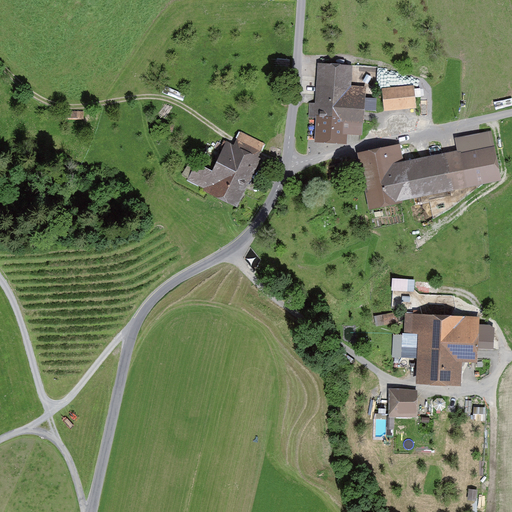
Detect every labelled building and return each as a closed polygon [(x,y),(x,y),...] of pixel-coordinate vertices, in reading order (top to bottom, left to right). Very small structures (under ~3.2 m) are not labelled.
[(370,68),(318,64),(313,120),(324,121),(322,140),(347,141),(348,123),(366,124),(370,68)] [(413,87),(382,90),(384,112),(415,110),(413,87)] [(196,165),(187,182),(237,210),(263,164),(227,144),(211,173),(196,165)] [(471,187),(463,152),(403,165),(399,148),(357,157),(368,209),(471,187)] [(393,280),(392,293),(415,293),(415,280),(393,280)] [(395,314),(374,318),(376,330),(397,325),(395,314)] [(480,318),(406,315),(405,336),(417,337),(416,361),(415,385),(461,387),(462,364),(477,364),(480,318)] [(416,361),(417,337),(405,336),(394,336),(393,360),(416,361)] [(416,390),(389,390),(388,420),(416,420),(416,390)]
